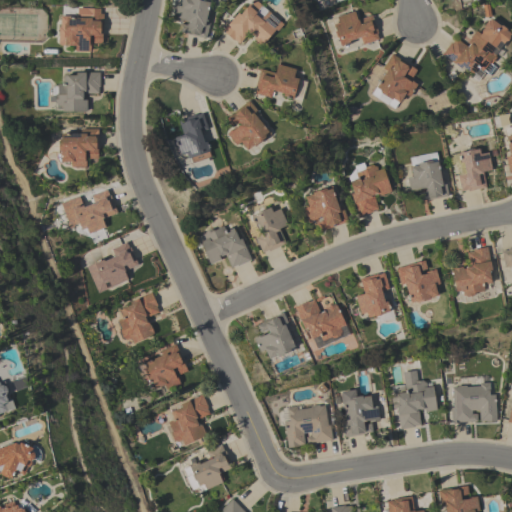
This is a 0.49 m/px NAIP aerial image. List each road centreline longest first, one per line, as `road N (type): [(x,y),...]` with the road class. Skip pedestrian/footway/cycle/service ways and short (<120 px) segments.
road 1 (residential): [(145,0),(129,132),(140,184),(275,480),(465,454),(511,462)]
road 2 (residential): [(202,317),(359,249),(511,213)]
